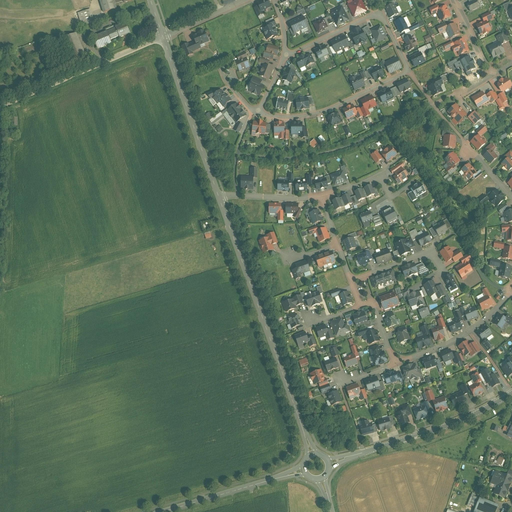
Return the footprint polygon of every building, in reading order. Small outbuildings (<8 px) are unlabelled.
[(100,0),(104,13),(116,10),(113,0),(100,0)] [(267,0),(266,0),(258,4),(259,7),(261,12),(262,11),(271,7),(267,0)] [(360,0),(349,6),(352,13),(354,12),(356,12),(358,16),(366,12),(360,0)] [(470,4),(467,5),(470,12),(480,7),(477,1),(476,1),(470,4)] [(511,7),(510,2),(503,6),(506,13),(509,12),(508,12),(511,9),(511,7)] [(386,8),(386,9),(391,18),(393,17),(395,17),(396,16),(397,15),(398,14),(394,5),(392,5),(390,6),(386,8)] [(437,6),(429,9),(433,16),(438,13),(437,11),(439,10),(437,6)] [(259,7),(254,9),(258,17),(263,15),(262,11),(261,12),(259,7)] [(439,10),(437,11),(438,13),(442,21),(451,17),(448,13),(449,12),(447,10),(447,9),(446,7),(439,10)] [(342,8),(331,13),(337,26),(348,20),(345,13),(342,9),(342,8)] [(91,9),(78,14),(82,26),(95,22),(91,9)] [(490,13),(481,17),(484,22),(486,22),(486,23),(493,19),(490,13)] [(303,18),(297,21),(301,30),(307,27),(308,27),(303,18)] [(408,30),(403,19),(395,23),(399,31),(401,31),(402,33),(408,30)] [(323,20),(314,25),(319,34),(323,31),(324,31),(324,30),(323,30),(327,28),(323,20)] [(297,21),(290,24),(292,29),(294,33),(301,30),(297,21)] [(484,22),(482,23),(479,24),(479,25),(476,26),(481,35),(483,34),(484,35),(488,33),(487,32),(490,31),(486,23),(486,22),(484,22)] [(126,24),(116,28),(116,29),(107,33),(110,41),(120,37),(120,38),(124,36),(124,35),(129,33),(126,24)] [(445,24),(437,28),(440,34),(445,32),(444,30),(445,29),(447,28),(445,24)] [(447,28),(445,29),(450,39),(460,35),(455,25),(447,28)] [(268,28),(265,29),(266,30),(263,32),(267,41),(272,38),(273,40),(278,37),(276,33),(277,33),(275,29),(274,27),(273,26),(268,28)] [(380,27),(371,32),(375,39),(377,38),(379,41),(386,38),(380,27)] [(362,31),(362,30),(359,31),(358,29),(355,31),(363,46),(362,43),(367,41),(363,34),(362,31)] [(204,31),(198,34),(199,34),(193,37),(196,42),(197,46),(198,46),(204,43),(208,42),(206,38),(204,31)] [(363,46),(355,31),(352,32),(353,34),(351,35),(356,46),(361,43),(363,46)] [(107,32),(93,38),(98,50),(112,44),(110,41),(107,33),(107,32)] [(505,33),(498,37),(502,45),(509,41),(505,33)] [(76,34),(64,39),(70,52),(68,52),(73,63),(86,58),(76,34)] [(349,46),(344,37),(341,39),(341,38),(338,40),(343,50),(349,46)] [(407,38),(405,40),(407,46),(405,47),(407,51),(409,49),(410,51),(416,48),(415,47),(416,46),(415,42),(413,43),(410,37),(407,38)] [(338,40),(335,41),(331,43),(336,53),(343,50),(338,40)] [(463,40),(454,44),(456,47),(452,49),(454,53),(458,52),(460,55),(468,51),(466,46),(466,45),(466,44),(465,44),(463,40)] [(189,45),(192,53),(199,49),(198,46),(197,46),(196,42),(189,45)] [(452,42),(444,46),(446,51),(454,47),(452,42)] [(499,43),(489,48),(489,49),(489,50),(490,52),(493,58),(504,53),(499,43)] [(188,44),(182,47),(187,57),(193,55),(192,53),(189,45),(188,44)] [(279,49),(269,46),(267,52),(265,52),(264,58),(272,60),(274,56),(277,56),(279,49)] [(325,46),(321,48),(321,47),(318,49),(315,51),(319,59),(328,55),(329,54),(326,48),(325,46)] [(245,53),(237,56),(239,62),(246,59),(247,58),(245,53)] [(410,58),(415,67),(425,62),(420,53),(410,58)] [(310,56),(306,58),(306,56),(304,57),(303,56),(300,58),(300,59),(296,61),(300,69),(306,66),(306,67),(314,63),(311,56),(310,56)] [(470,57),(460,62),(460,63),(461,66),(460,66),(460,67),(462,71),(464,70),(466,73),(475,69),(474,65),(475,65),(473,60),(471,61),(470,57)] [(239,62),(238,62),(238,63),(237,65),(240,72),(247,69),(247,68),(248,66),(249,65),(246,59),(239,62)] [(397,59),(392,62),(391,61),(385,64),(387,68),(390,74),(401,68),(397,59)] [(297,71),(292,65),(290,67),(288,70),(295,73),(297,71)] [(273,69),(264,66),(260,76),(269,80),(273,69)] [(380,68),(377,69),(376,69),(374,70),(374,71),(371,72),(371,74),(374,79),(375,80),(378,79),(381,78),(380,78),(384,76),(380,68)] [(288,70),(287,70),(286,73),(285,73),(284,77),(283,80),(291,84),(292,80),(293,81),(294,77),(294,76),(295,73),(288,70)] [(369,75),(368,71),(364,73),(368,80),(371,78),(372,80),(374,79),(371,74),(369,75)] [(262,81),(254,77),(253,79),(251,83),(253,84),(249,92),(253,93),(252,94),(256,96),(257,95),(260,96),(263,89),(262,89),(261,86),(262,86),(260,85),(262,81)] [(360,77),(356,79),(355,79),(354,79),(352,80),(351,81),(351,82),(355,91),(365,86),(360,77)] [(506,79),(503,81),(502,80),(500,82),(501,83),(498,84),(498,86),(501,91),(503,92),(505,91),(505,90),(508,88),(509,88),(511,87),(511,85),(508,80),(506,79)] [(407,80),(396,85),(397,87),(401,94),(404,92),(404,93),(408,91),(408,90),(411,89),(407,80)] [(434,86),(429,88),(433,97),(442,93),(440,87),(441,87),(441,86),(443,85),(442,82),(434,86)] [(397,87),(393,89),(397,97),(402,95),(401,94),(397,87)] [(389,89),(385,91),(385,90),(382,92),(382,93),(378,94),(383,103),(386,101),(388,104),(394,101),(393,99),(393,98),(389,91),(389,89)] [(215,91),(207,94),(207,95),(211,99),(211,100),(211,99),(213,98),(212,98),(218,94),(215,91)] [(218,94),(212,98),(213,98),(217,104),(218,104),(219,102),(227,96),(226,97),(222,92),(221,91),(220,92),(218,94)] [(493,92),(487,96),(490,100),(492,103),(497,100),(493,92)] [(482,93),(476,97),(476,96),(472,99),(478,107),(483,104),(488,102),(488,101),(490,100),(487,96),(485,97),(482,93)] [(502,94),(498,96),(503,104),(507,101),(502,94)] [(227,96),(219,102),(223,107),(224,107),(225,109),(229,107),(230,106),(230,105),(228,103),(231,101),(227,96)] [(371,97),(361,102),(364,108),(366,111),(376,106),(375,104),(371,97)] [(307,99),(296,101),(298,110),(302,110),(305,110),(305,109),(309,109),(309,106),(308,99),(307,99)] [(287,102),(278,100),(276,109),(287,111),(287,112),(289,103),(287,102)] [(231,110),(227,112),(227,113),(231,117),(241,109),(237,105),(231,110)] [(353,106),(350,107),(347,108),(348,108),(343,110),(345,115),(345,116),(346,118),(347,118),(348,119),(356,115),(357,115),(355,111),(353,106)] [(456,106),(449,113),(452,116),(452,117),(453,118),(454,118),(457,121),(460,118),(461,119),(466,115),(463,112),(462,112),(456,106)] [(225,109),(221,112),(224,115),(227,113),(227,112),(231,110),(229,107),(225,109)] [(364,108),(360,110),(363,117),(364,118),(370,116),(368,112),(367,113),(366,111),(364,108)] [(241,109),(231,117),(236,124),(246,116),(241,109)] [(360,110),(360,109),(355,111),(357,115),(356,115),(358,119),(363,117),(360,110)] [(475,112),(469,118),(475,124),(481,119),(475,112)] [(338,113),(327,118),(331,127),(342,122),(338,113)] [(262,123),(258,122),(258,124),(254,123),(253,132),(257,133),(257,134),(261,135),(261,133),(265,134),(265,130),(266,125),(262,124),(262,123)] [(281,124),(277,124),(275,124),(275,127),(274,128),(274,131),(275,132),(275,135),(279,135),(280,139),(284,139),(284,134),(284,132),(284,124),(281,124)] [(302,124),(292,124),(292,135),(301,135),(302,135),(302,129),(302,124)] [(483,126),(476,132),(480,136),(486,130),(483,126)] [(450,137),(445,136),(445,137),(444,142),(445,143),(444,147),(454,149),(455,143),(455,142),(455,139),(454,138),(450,137)] [(485,144),(478,136),(471,142),(478,150),(485,144)] [(313,149),(319,145),(315,140),(309,144),(313,149)] [(491,144),(485,149),(488,153),(491,150),(492,152),(495,148),(491,144)] [(389,147),(387,149),(387,150),(382,154),(387,162),(397,155),(391,147),(390,148),(389,147)] [(492,152),(491,150),(488,153),(484,156),(491,164),(497,158),(492,152)] [(377,152),(371,156),(376,163),(382,159),(377,152)] [(456,156),(454,155),(453,154),(446,160),(448,163),(451,166),(452,168),(454,166),(459,162),(456,158),(456,156)] [(511,168),(511,161),(509,158),(502,164),(508,172),(511,168)] [(402,163),(395,169),(397,172),(401,168),(404,167),(402,163)] [(469,165),(461,171),(464,174),(463,175),(465,177),(466,177),(469,180),(473,177),(476,174),(469,165)] [(451,166),(446,170),(450,176),(457,170),(454,166),(452,168),(451,166)] [(397,172),(394,173),(397,177),(398,178),(395,180),(398,184),(402,181),(403,183),(407,180),(406,177),(407,176),(404,171),(403,171),(401,168),(397,172)] [(480,171),(476,174),(473,177),(475,180),(482,174),(480,171)] [(342,173),(335,175),(336,177),(332,179),(335,186),(346,182),(344,176),(343,173),(342,173)] [(251,178),(247,178),(247,180),(242,180),(242,190),(246,190),(248,190),(253,190),(253,179),(253,178),(251,178)] [(298,180),(298,191),(308,190),(307,182),(307,180),(298,180)] [(322,180),(318,181),(315,182),(317,190),(321,189),(324,189),(324,188),(327,187),(327,185),(326,180),(325,180),(322,180)] [(289,182),(279,182),(278,191),(282,191),(283,192),(286,192),(287,191),(288,191),(289,184),(289,182)] [(421,183),(417,185),(414,187),(411,189),(412,192),(416,198),(417,198),(426,192),(421,183)] [(371,186),(364,188),(365,189),(363,190),(367,198),(375,195),(371,186)] [(362,190),(355,192),(356,196),(358,202),(367,198),(363,190),(362,190)] [(505,200),(497,191),(489,198),(492,201),(490,202),(493,205),(494,204),(497,207),(505,200)] [(412,192),(408,195),(412,203),(418,199),(417,198),(416,198),(412,192)] [(349,195),(342,198),(341,199),(344,207),(353,204),(351,198),(349,195)] [(485,196),(478,201),(482,206),(489,200),(485,196)] [(339,199),(332,201),(334,205),(336,211),(344,207),(341,199),(339,199)] [(281,205),(270,205),(270,214),(278,214),(281,214),(281,212),(281,205)] [(296,205),(287,205),(286,214),(295,214),(298,214),(298,209),(298,207),(296,205)] [(505,205),(498,210),(501,214),(508,209),(505,205)] [(313,208),(304,211),(306,217),(310,216),(309,215),(314,213),(313,208)] [(392,208),(382,214),(388,225),(398,220),(397,218),(392,208)] [(303,212),(298,209),(298,214),(295,214),(294,217),(299,220),(303,212)] [(314,213),(309,215),(310,216),(312,223),(317,222),(317,223),(322,221),(321,218),(322,218),(320,214),(320,215),(318,211),(314,213)] [(370,212),(360,216),(363,224),(373,221),(373,220),(372,218),(370,212)] [(379,216),(372,218),(373,220),(373,221),(375,227),(382,224),(379,216)] [(443,222),(433,228),(438,236),(438,237),(442,235),(446,233),(446,232),(448,231),(443,222)] [(438,236),(433,228),(429,230),(434,238),(438,236)] [(319,232),(316,233),(320,243),(329,239),(326,229),(319,232)] [(416,230),(409,234),(411,238),(413,241),(416,240),(415,238),(419,236),(416,230)] [(427,233),(417,238),(422,247),(425,245),(425,246),(428,244),(431,242),(427,233)] [(274,234),(268,236),(269,239),(272,245),(277,243),(274,234)] [(349,240),(344,242),(347,252),(356,248),(355,243),(354,239),(354,238),(349,240)] [(411,238),(405,241),(406,243),(406,242),(409,249),(415,246),(413,241),(411,238)] [(269,239),(265,240),(265,241),(260,243),(261,245),(260,246),(262,250),(263,250),(264,253),(272,250),(271,247),(272,247),(272,245),(269,239)] [(406,243),(401,245),(400,243),(396,245),(400,256),(404,255),(407,254),(410,252),(409,249),(406,242),(406,243)] [(453,255),(448,248),(441,253),(447,263),(453,259),(455,258),(453,255)] [(511,249),(505,248),(503,259),(511,260),(511,249)] [(389,251),(382,253),(385,263),(392,260),(389,251)] [(459,252),(453,255),(455,258),(453,259),(455,263),(460,260),(463,258),(459,252)] [(331,253),(324,256),(327,265),(330,263),(332,264),(334,263),(335,262),(333,258),(332,255),(331,253)] [(370,253),(357,257),(358,260),(357,262),(359,263),(360,266),(363,265),(366,266),(368,261),(372,260),(370,253)] [(382,253),(375,256),(378,265),(385,263),(382,253)] [(463,258),(460,260),(463,264),(467,262),(471,260),(468,255),(463,258)] [(324,256),(316,258),(317,264),(319,267),(321,268),(323,267),(323,266),(327,265),(324,256)] [(306,262),(296,266),(297,270),(299,275),(300,275),(310,271),(306,262)] [(463,264),(456,269),(462,277),(472,271),(467,264),(467,262),(463,264)] [(410,265),(406,267),(402,269),(405,278),(409,276),(409,277),(414,275),(414,274),(418,273),(417,273),(415,267),(414,264),(410,266),(410,265)] [(422,264),(415,267),(417,273),(419,272),(420,275),(428,271),(427,269),(422,264)] [(511,268),(501,266),(499,277),(502,277),(503,279),(506,279),(507,278),(509,279),(509,275),(510,275),(511,268)] [(297,270),(292,271),(295,280),(301,278),(300,275),(299,275),(297,270)] [(394,272),(382,276),(385,284),(397,280),(394,272)] [(450,275),(444,279),(446,283),(450,290),(456,286),(450,275)] [(382,276),(371,280),(374,288),(385,284),(382,276)] [(432,282),(425,286),(431,297),(436,294),(439,293),(436,289),(432,282)] [(445,296),(440,287),(436,289),(439,293),(436,294),(439,299),(445,296)] [(408,289),(402,294),(403,298),(407,296),(409,294),(411,293),(408,289)] [(487,289),(483,291),(486,297),(487,297),(488,299),(491,297),(487,289)] [(339,290),(331,293),(331,294),(333,298),(338,297),(337,295),(341,294),(339,290)] [(318,293),(312,295),(316,305),(319,304),(319,303),(322,302),(322,301),(321,297),(320,297),(320,295),(319,293),(318,293)] [(348,293),(339,296),(343,306),(352,303),(351,300),(350,296),(349,296),(348,293)] [(395,293),(380,299),(384,310),(399,305),(395,293)] [(419,293),(415,295),(415,294),(411,295),(411,296),(410,297),(409,294),(407,296),(408,299),(411,307),(417,305),(418,307),(423,305),(422,303),(423,303),(419,293)] [(306,297),(305,298),(306,300),(307,302),(308,306),(309,307),(312,306),(312,307),(316,305),(312,295),(306,297)] [(300,296),(294,298),(294,300),(293,301),(295,305),(296,305),(296,306),(303,304),(303,303),(304,303),(303,301),(301,296),(300,297),(300,296)] [(486,297),(484,298),(481,299),(481,300),(478,302),(483,310),(492,305),(488,299),(487,297),(486,297)] [(293,300),(284,304),(285,307),(285,308),(286,312),(294,310),(294,309),(295,307),(295,305),(293,301),(293,300)] [(474,308),(471,309),(470,309),(467,310),(467,311),(464,312),(466,316),(468,321),(478,317),(474,308)] [(296,317),(295,313),(287,315),(289,321),(288,324),(291,325),(292,329),(301,325),(301,324),(301,323),(300,321),(300,320),(298,317),(296,317)] [(364,313),(353,317),(357,326),(364,324),(367,323),(367,322),(366,317),(367,317),(366,313),(364,314),(364,313)] [(456,314),(455,315),(457,321),(458,320),(459,323),(463,321),(462,317),(460,313),(456,314)] [(393,314),(387,316),(388,319),(385,320),(387,324),(389,328),(397,325),(396,322),(396,321),(394,314),(393,314)] [(505,319),(499,315),(497,318),(495,321),(496,321),(493,324),(501,329),(506,323),(507,320),(505,319)] [(440,320),(438,321),(440,327),(441,327),(442,329),(446,328),(443,319),(440,320)] [(448,325),(452,333),(462,329),(459,323),(458,320),(457,321),(452,323),(448,325)] [(339,322),(337,321),(332,323),(336,334),(340,332),(341,335),(346,333),(343,325),(342,321),(339,322)] [(367,323),(364,324),(366,329),(372,327),(370,321),(367,322),(367,323)] [(323,326),(320,327),(320,328),(316,329),(320,339),(327,336),(329,335),(327,331),(328,331),(328,330),(327,330),(325,326),(323,327),(323,326)] [(427,326),(421,328),(424,337),(426,336),(430,335),(427,326)] [(409,340),(405,327),(398,330),(399,334),(397,339),(406,343),(407,341),(409,340)] [(440,327),(432,330),(435,340),(438,339),(438,341),(443,340),(442,338),(445,337),(442,329),(441,327),(440,327)] [(486,327),(477,333),(483,341),(491,335),(486,327)] [(366,329),(358,332),(360,337),(366,335),(368,334),(366,329)] [(368,334),(366,335),(370,345),(378,342),(379,341),(378,338),(377,335),(376,331),(368,334)] [(295,336),(298,346),(309,343),(309,342),(308,339),(305,333),(297,336),(295,336)] [(424,337),(416,340),(419,349),(430,345),(426,336),(424,337)] [(313,337),(308,339),(309,342),(309,343),(310,347),(316,345),(313,337)] [(487,340),(482,344),(488,351),(492,347),(487,340)] [(467,342),(464,344),(462,343),(460,345),(460,347),(459,347),(465,357),(470,354),(473,351),(470,346),(469,344),(467,342)] [(479,351),(474,344),(470,346),(473,351),(470,354),(471,356),(479,351)] [(378,346),(369,349),(372,357),(373,357),(373,356),(380,354),(378,346)] [(336,348),(330,350),(332,355),(334,355),(335,358),(339,356),(336,348)] [(450,350),(441,354),(444,363),(453,359),(454,359),(453,356),(450,350)] [(380,354),(373,356),(373,357),(376,366),(387,362),(384,353),(380,354)] [(458,354),(453,356),(454,359),(453,359),(455,362),(456,361),(458,364),(462,362),(458,354)] [(354,356),(344,360),(347,368),(357,364),(354,356)] [(434,357),(423,361),(426,368),(429,367),(430,368),(437,366),(436,362),(434,357)] [(336,359),(324,363),(328,372),(339,368),(336,359)] [(509,365),(502,369),(508,377),(511,374),(511,363),(509,365)] [(417,371),(415,364),(412,365),(409,367),(413,379),(419,377),(417,371)] [(409,367),(405,368),(403,368),(405,375),(408,382),(413,379),(409,367)] [(485,381),(487,384),(489,383),(487,379),(491,377),(487,370),(481,373),(485,381)] [(321,371),(311,375),(312,377),(311,377),(313,381),(315,385),(319,383),(324,381),(321,371)] [(395,372),(384,376),(387,385),(398,381),(396,375),(396,374),(395,372)] [(477,373),(471,377),(476,384),(478,383),(482,381),(477,373)] [(491,377),(487,379),(489,383),(492,388),(499,384),(494,375),(491,377)] [(376,378),(372,380),(370,380),(370,381),(366,382),(365,382),(365,383),(368,391),(368,392),(369,391),(380,388),(380,387),(379,383),(377,379),(377,378),(376,378)] [(476,384),(469,388),(474,397),(483,392),(478,383),(476,384)] [(320,388),(323,394),(327,393),(331,392),(331,391),(329,385),(327,385),(320,388)] [(358,385),(347,389),(350,398),(350,397),(351,400),(354,399),(353,396),(359,394),(361,394),(360,392),(358,385)] [(465,385),(459,388),(461,391),(462,391),(464,395),(469,393),(465,385)] [(365,390),(360,392),(361,394),(359,394),(361,401),(368,398),(365,390)] [(335,393),(332,394),(331,392),(327,393),(328,395),(328,396),(330,401),(331,401),(333,406),(341,402),(339,394),(338,394),(336,393),(335,393)] [(425,394),(427,400),(428,402),(434,400),(431,392),(430,392),(425,394)] [(461,393),(450,398),(454,406),(465,402),(461,393)] [(444,399),(433,402),(437,412),(440,411),(440,412),(444,411),(444,409),(447,408),(444,399)] [(428,403),(422,405),(423,407),(424,407),(426,413),(431,411),(428,403)] [(409,406),(402,408),(404,412),(405,411),(407,416),(412,414),(409,406)] [(423,407),(414,410),(417,420),(421,419),(422,419),(425,418),(425,417),(428,416),(426,413),(424,407),(423,407)] [(404,412),(397,414),(397,415),(397,416),(396,417),(397,419),(398,420),(399,420),(401,425),(409,423),(407,416),(405,411),(404,412)] [(388,419),(378,422),(381,432),(385,430),(385,431),(388,430),(387,430),(391,429),(390,426),(388,419)] [(361,428),(359,428),(362,437),(373,434),(371,427),(371,425),(369,426),(368,423),(361,425),(361,428)] [(499,457),(496,464),(503,467),(506,460),(499,457)] [(511,478),(507,476),(502,474),(502,475),(496,472),(492,482),(498,485),(494,494),(504,498),(507,491),(510,485),(510,483),(511,479),(511,478)] [(495,511),(498,506),(480,499),(474,511),(495,511)]
